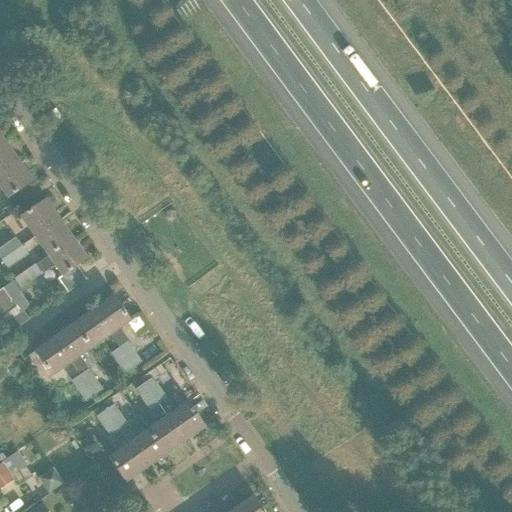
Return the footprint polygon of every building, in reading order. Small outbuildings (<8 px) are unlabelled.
[(0,174),(18,162),(4,143),(0,145),(0,174)] [(18,162),(0,174),(0,187),(8,199),(32,182),(18,162)] [(45,201),(20,218),(34,238),(59,221),(45,201)] [(59,221),(34,238),(48,257),(72,240),(59,221)] [(16,238),(0,249),(0,259),(1,261),(3,260),(22,247),(16,238)] [(48,257),(37,265),(42,272),(43,274),(54,266),(61,276),(86,260),(72,240),(48,257)] [(22,247),(3,260),(8,267),(28,253),(23,246),(22,247)] [(37,265),(16,279),(21,287),(42,272),(37,265)] [(2,288),(0,289),(0,322),(1,324),(19,312),(2,288)] [(112,297),(93,311),(110,335),(130,321),(112,297)] [(73,325),(90,349),(110,335),(93,311),(73,325)] [(54,338),(71,362),(90,349),(73,325),(54,338)] [(54,338),(34,352),(51,376),(71,362),(54,338)] [(133,368),(142,362),(128,342),(118,348),(133,368)] [(112,353),(126,373),(133,368),(118,348),(112,353)] [(94,395),(102,390),(88,370),(80,376),(94,395)] [(73,381),(87,400),(94,395),(80,376),(73,381)] [(157,404),(167,417),(184,442),(204,428),(187,403),(176,411),(154,379),(145,385),(157,404)] [(157,404),(145,385),(139,389),(151,408),(157,404)] [(106,412),(119,431),(127,425),(114,407),(106,412)] [(106,412),(99,417),(112,436),(119,431),(106,412)] [(165,455),(184,442),(167,417),(148,431),(165,455)] [(127,425),(119,431),(128,445),(145,469),(165,455),(148,431),(136,439),(127,425)] [(128,445),(109,459),(125,483),(145,469),(128,445)] [(0,489),(12,481),(1,465),(0,465),(0,489)] [(122,506),(125,511),(135,511),(147,504),(140,493),(122,506)] [(262,511),(252,497),(234,509),(235,511),(262,511)] [(49,511),(44,503),(29,511),(49,511)]
